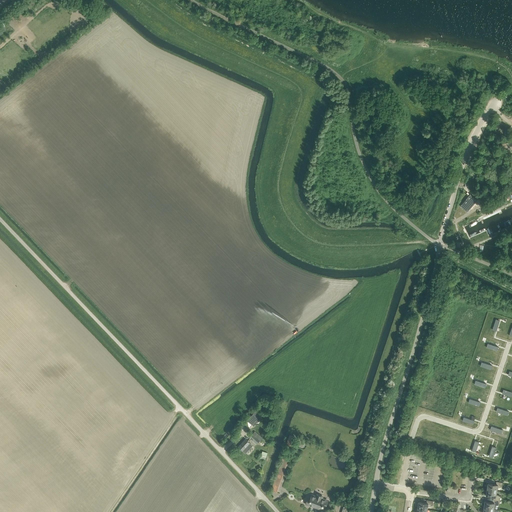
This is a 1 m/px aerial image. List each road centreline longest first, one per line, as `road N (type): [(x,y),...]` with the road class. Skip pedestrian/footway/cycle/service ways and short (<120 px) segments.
road 1 (track): [(430,239),(331,242),(294,222),(280,197),(279,173),(301,82),(151,0)]
road 2 (unclassified): [(277,511),(0,220)]
road 3 (unclassified): [(375,485),(462,166)]
road 4 (residential): [(508,343),(482,426),(475,432),(418,420),(400,489)]
